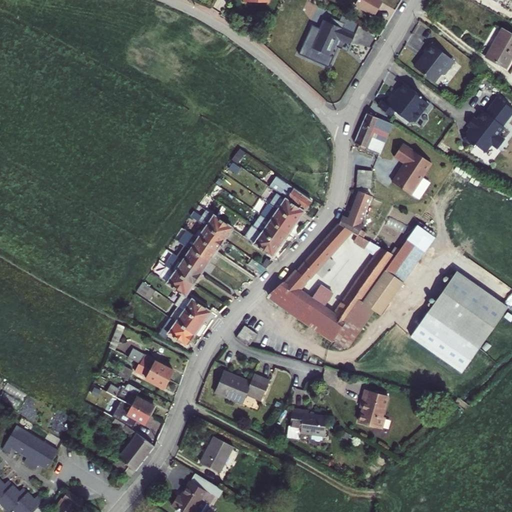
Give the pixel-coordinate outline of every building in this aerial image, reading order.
[(357,0),(356,3),(376,14),(383,0),(357,0)] [(334,57),(330,56),(335,45),(339,47),(343,39),(351,43),(356,31),(344,26),(347,21),(332,15),(330,20),(325,18),(321,27),(313,23),(299,54),(329,68),(334,57)] [(511,35),(499,28),(483,56),(503,67),(511,51),(511,35)] [(440,74),(450,61),(426,43),(419,52),(422,54),(418,59),(417,58),(410,68),(429,82),(435,74),(436,74),(440,74)] [(378,99),(373,105),(385,113),(389,108),(404,119),(407,119),(421,100),(414,95),(415,93),(396,80),(390,89),(391,90),(388,94),(386,93),(381,101),(378,99)] [(511,114),(511,112),(496,100),(485,115),(483,114),(476,123),(472,120),(466,128),(470,131),(465,136),(462,137),(463,144),(466,144),(474,150),(475,148),(484,155),(491,147),(497,152),(504,143),(497,138),(503,130),(501,128),(511,114)] [(352,143),(376,154),(379,148),(386,132),(389,125),(388,125),(382,122),(365,114),(352,143)] [(389,181),(408,194),(419,177),(429,163),(400,143),(391,156),(402,163),(389,181)] [(356,171),(356,178),(370,180),(370,172),(356,171)] [(272,182),(307,205),(313,197),(278,173),(272,182)] [(419,177),(408,194),(414,198),(425,181),(419,177)] [(355,186),(369,187),(370,180),(356,178),(355,186)] [(339,214),(336,223),(349,230),(354,233),(360,221),(358,221),(366,192),(353,188),(345,216),(339,214)] [(299,220),(308,208),(282,191),(277,198),(274,196),(271,201),(299,220)] [(291,231),(299,220),(271,201),(268,206),(270,207),(266,214),(291,231)] [(226,237),(234,224),(202,202),(193,215),(207,224),(226,237)] [(283,243),(291,231),(266,214),(258,225),(283,243)] [(327,233),(338,242),(349,230),(336,223),(327,233)] [(388,258),(381,268),(402,282),(434,237),(413,223),(391,253),(390,256),(392,257),(391,260),(388,258)] [(217,248),(226,237),(207,224),(203,228),(199,235),(217,248)] [(275,254),(283,243),(258,225),(250,236),(275,254)] [(195,233),(199,235),(203,228),(200,226),(195,233)] [(210,259),(217,248),(199,235),(195,233),(191,230),(183,241),(210,259)] [(281,305),(332,340),(333,338),(381,268),(388,258),(391,260),(392,257),(390,256),(391,253),(358,235),(356,234),(351,243),(373,255),(332,315),(320,308),(310,300),(294,289),(338,242),(327,233),(295,271),(292,270),(282,282),(280,281),(264,294),(277,303),(278,307),(281,305)] [(202,270),(210,259),(183,241),(179,238),(175,243),(180,247),(176,252),(202,270)] [(194,282),(202,270),(176,252),(171,248),(163,260),(169,264),(194,282)] [(187,292),(194,282),(169,264),(162,276),(168,280),(184,292),(186,293),(187,292)] [(333,338),(346,347),(372,309),(380,313),(402,282),(381,268),(333,338)] [(456,271),(427,311),(478,347),(507,307),(456,271)] [(136,292),(149,299),(154,291),(141,283),(136,292)] [(178,305),(203,321),(212,309),(193,295),(187,292),(186,293),(184,292),(176,303),(178,305)] [(310,300),(320,308),(325,301),(315,293),(310,300)] [(195,332),(203,321),(178,305),(170,316),(195,332)] [(187,344),(195,332),(170,316),(160,331),(165,335),(168,331),(187,344)] [(116,349),(128,319),(123,317),(122,320),(111,347),(116,349)] [(243,326),(239,332),(252,340),(256,333),(243,326)] [(249,346),(252,340),(239,332),(235,338),(249,346)] [(170,377),(175,368),(148,352),(145,358),(141,356),(139,361),(140,362),(170,377)] [(166,385),(170,377),(140,362),(136,369),(149,374),(148,376),(166,385)] [(119,373),(130,378),(134,371),(123,365),(119,373)] [(218,387),(244,401),(250,391),(263,399),(273,379),(259,372),(254,380),(229,367),(218,387)] [(152,413),(157,403),(139,394),(142,388),(130,381),(127,387),(124,385),(122,389),(112,384),(109,390),(152,413)] [(365,406),(361,420),(384,426),(388,415),(385,414),(390,393),(367,387),(362,406),(365,406)] [(148,421),(152,413),(109,390),(107,395),(124,405),(123,407),(148,421)] [(305,433),(325,434),(326,413),(309,412),(310,408),(295,407),(294,425),(293,425),(292,436),(305,437),(305,433)] [(121,423),(128,428),(131,424),(124,419),(121,423)] [(148,422),(144,430),(155,436),(159,428),(148,422)] [(47,464),(52,466),(62,449),(19,424),(6,447),(15,452),(18,446),(29,453),(27,459),(43,469),(47,464)] [(141,470),(157,444),(131,424),(128,428),(136,435),(124,451),(123,449),(119,454),(123,457),(118,464),(128,472),(134,464),(141,470)] [(201,465),(222,476),(236,450),(216,439),(212,446),(214,448),(211,453),(208,452),(201,465)] [(0,498),(2,497),(12,509),(17,504),(23,511),(32,511),(48,498),(42,491),(36,496),(25,483),(20,487),(10,475),(4,480),(0,474),(0,467),(1,466),(0,464),(0,498)] [(170,504),(181,511),(194,511),(202,501),(208,505),(213,497),(192,482),(181,497),(177,495),(170,504)] [(71,511),(78,503),(81,506),(86,499),(70,489),(65,496),(69,499),(59,511),(71,511)]
